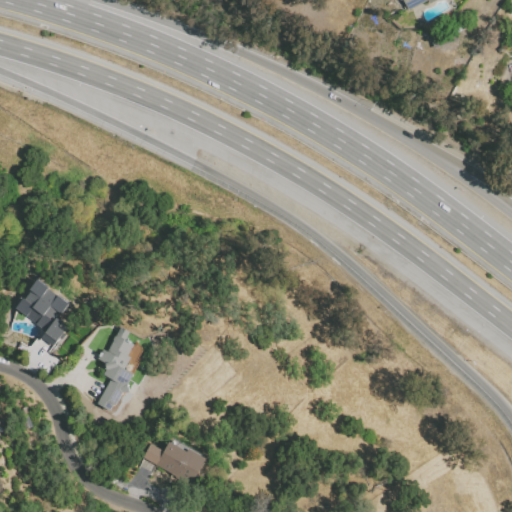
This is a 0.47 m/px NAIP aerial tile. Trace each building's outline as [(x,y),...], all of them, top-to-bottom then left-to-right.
[(403,0),(435,0),(428,4),(426,1),(408,10),(403,0)] [(456,41),(454,29),(429,34),(432,46),(456,41)] [(42,317),(22,301),(38,281),(58,297),(42,317)] [(50,322),(64,333),(44,360),(30,349),(50,322)] [(118,327),(140,339),(123,368),(133,374),(109,414),(93,404),(108,379),(93,371),(98,362),(93,360),(102,344),(107,347),(118,327)] [(168,438),(206,456),(194,480),(156,462),(162,450),(168,438)] [(149,444),(162,450),(156,462),(155,465),(142,459),(149,444)] [(136,469),(150,474),(142,498),(128,493),(136,469)]
